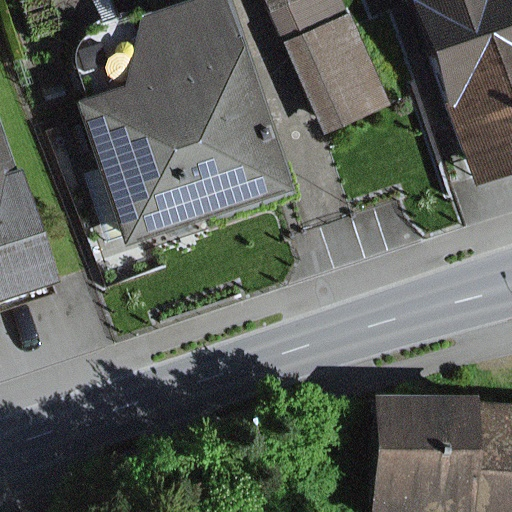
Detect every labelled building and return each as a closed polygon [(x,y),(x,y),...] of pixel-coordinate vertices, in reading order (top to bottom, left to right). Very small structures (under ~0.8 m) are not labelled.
[(231,0),(199,0),(142,19),(133,18),(122,18),(106,22),(95,28),(86,36),(79,46),(77,57),(78,69),(88,100),(77,104),(126,249),(296,191),(231,0)] [(342,0),(264,0),(280,36),(346,7),(342,0)] [(511,0),(405,0),(476,190),(511,176),(511,0)] [(352,13),(283,44),(328,143),(397,112),(352,13)] [(59,281),(0,108),(0,314),(53,297),(49,285),(59,281)] [(511,511),(511,408),(478,406),(479,398),(379,391),(371,511),(511,511)]
